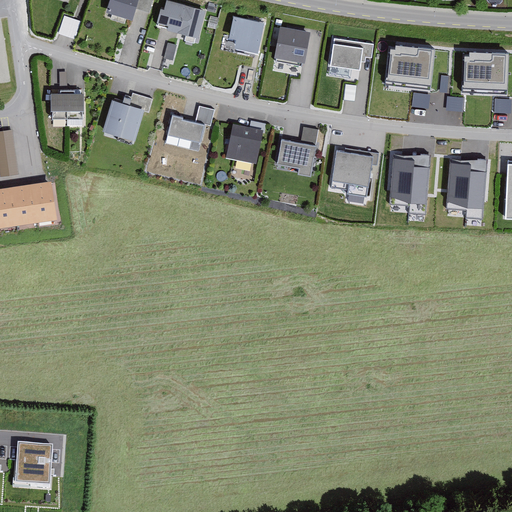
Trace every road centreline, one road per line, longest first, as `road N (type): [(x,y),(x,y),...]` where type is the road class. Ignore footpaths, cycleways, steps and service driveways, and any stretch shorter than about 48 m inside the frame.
road 1 (residential): [(20,43),(278,111),(511,137)]
road 2 (tertiary): [(306,0),(511,22)]
